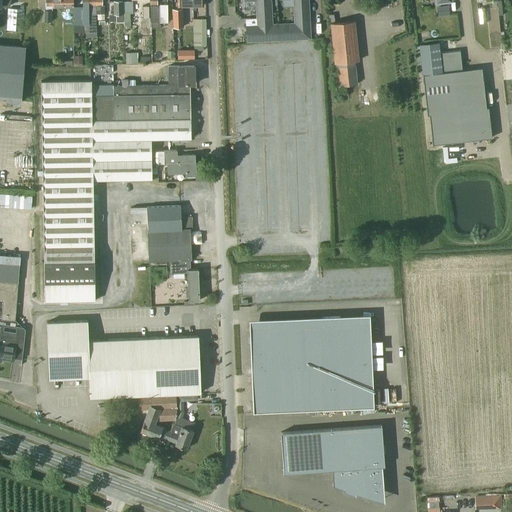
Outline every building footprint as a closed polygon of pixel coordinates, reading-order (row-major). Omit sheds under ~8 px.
[(83,0),(84,7),(84,23),(85,23),(86,32),(97,32),(96,14),(95,6),(95,0),(83,0)] [(95,0),(95,6),(96,14),(97,14),(97,19),(105,19),(105,6),(102,6),(102,0),(95,0)] [(150,0),(151,15),(151,21),(151,22),(168,23),(168,4),(160,4),(160,6),(158,6),(157,0),(150,0)] [(244,0),(245,1),(245,9),(256,9),(257,25),(246,26),(247,41),(279,40),(278,24),(272,24),(270,0),(244,0)] [(295,23),(278,24),(279,40),(310,38),(308,0),(282,0),(283,7),(294,6),(295,23)] [(113,1),(114,14),(116,14),(124,14),(123,1),(113,1)] [(123,1),(124,14),(124,22),(124,26),(130,26),(130,13),(133,13),(133,1),(129,1),(123,1)] [(78,6),(74,6),(74,33),(84,33),(86,33),(86,32),(85,23),(84,23),(84,7),(78,6)] [(449,6),(438,7),(439,17),(450,15),(449,6)] [(9,8),(7,30),(23,31),(25,9),(9,8)] [(183,27),(183,9),(172,9),(173,27),(183,27)] [(52,21),(52,10),(44,10),(44,21),(52,21)] [(359,60),(355,20),(330,23),(337,86),(358,84),(355,61),(359,60)] [(206,26),(194,26),(194,46),(206,45),(206,26)] [(439,42),(418,45),(422,74),(427,115),(429,115),(432,145),(492,138),(489,107),(487,107),(483,77),(473,79),(472,69),(462,70),(462,69),(460,51),(440,53),(439,42)] [(11,103),(19,103),(22,101),(26,46),(0,43),(0,98),(9,99),(11,103)] [(138,51),(126,52),(127,62),(138,62),(138,51)] [(135,85),(135,79),(122,80),(122,85),(113,86),(113,94),(92,95),(91,80),(41,81),(45,301),(95,300),(93,180),(152,179),(151,140),(152,140),(152,139),(190,139),(189,84),(194,84),(194,65),(168,66),(168,85),(135,85)] [(176,150),(164,150),(164,163),(168,163),(168,173),(186,172),(186,175),(196,175),(195,163),(194,155),(176,156),(176,150)] [(0,192),(0,206),(33,208),(33,194),(0,192)] [(181,205),(130,207),(131,222),(147,221),(149,260),(170,259),(190,258),(192,257),(190,231),(193,231),(192,217),(181,217),(181,205)] [(190,258),(170,259),(171,274),(187,273),(188,301),(183,301),(184,305),(194,305),(194,301),(199,300),(197,268),(190,269),(190,258)] [(0,300),(2,301),(1,319),(15,320),(19,264),(0,262),(0,300)] [(87,320),(46,322),(49,378),(89,377),(90,397),(201,392),(198,336),(88,340),(87,320)] [(251,370),(253,412),(374,407),(370,322),(250,327),(251,370)] [(2,358),(13,360),(14,350),(22,352),(24,329),(22,326),(18,326),(17,333),(0,330),(0,360),(1,361),(2,358)] [(441,414),(468,412),(463,335),(436,337),(441,414)] [(171,431),(168,439),(176,442),(175,445),(186,449),(193,430),(190,429),(192,422),(182,418),(185,412),(184,401),(187,400),(187,395),(177,395),(179,412),(172,431),(171,431)] [(160,436),(168,439),(171,431),(163,427),(163,426),(155,423),(156,421),(174,420),(177,413),(176,396),(138,398),(138,409),(148,409),(140,431),(159,438),(160,436)] [(474,490),(511,489),(511,409),(470,411),(473,483),(451,484),(451,489),(468,489),(468,487),(474,487),(474,490)] [(441,416),(415,417),(418,494),(445,493),(441,416)] [(384,466),(381,425),(280,432),(283,473),(333,469),(334,484),(374,497),(381,491),(382,491),(380,466),(384,466)] [(501,495),(488,495),(488,509),(501,508),(501,495)] [(440,511),(440,498),(419,499),(420,511),(440,511)]
